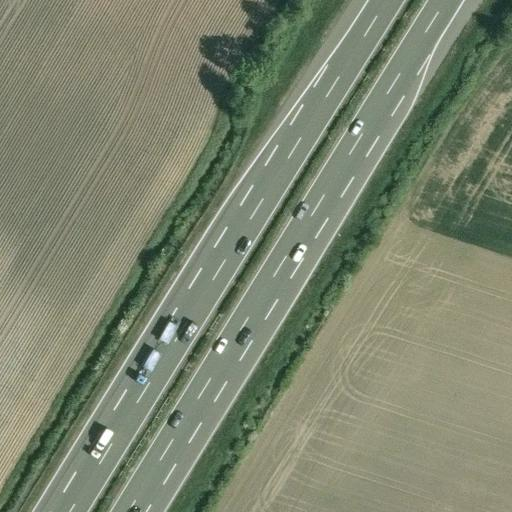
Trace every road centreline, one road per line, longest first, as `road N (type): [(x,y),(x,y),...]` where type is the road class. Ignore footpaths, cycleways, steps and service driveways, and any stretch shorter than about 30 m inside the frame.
road 1 (motorway): [(372,0),(56,511)]
road 2 (motorway): [(134,511),(449,0)]
